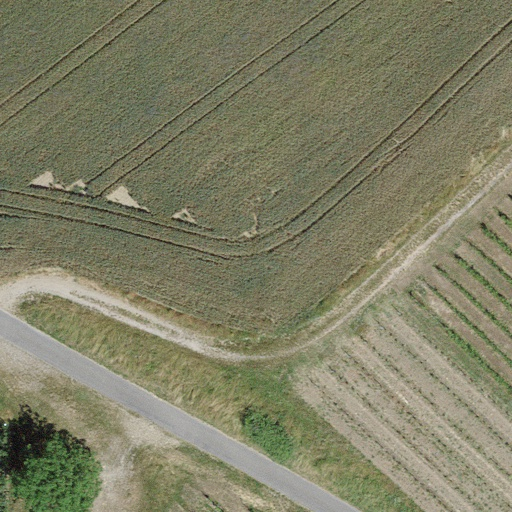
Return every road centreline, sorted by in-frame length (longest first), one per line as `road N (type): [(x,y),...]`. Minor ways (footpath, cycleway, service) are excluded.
road 1 (track): [(0,310),(31,293),(80,303),(231,365),(276,362),(322,349),(511,172)]
road 2 (residential): [(324,511),(0,313)]
